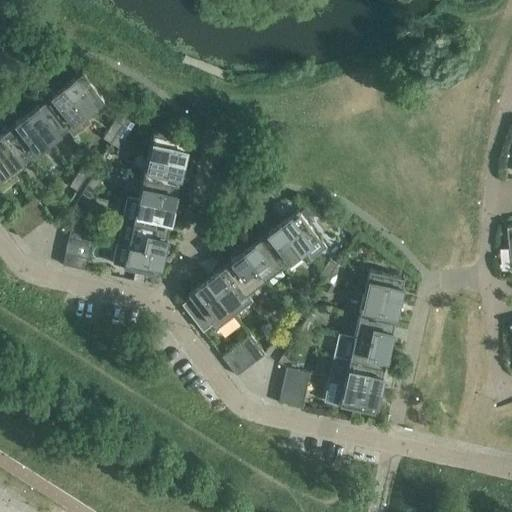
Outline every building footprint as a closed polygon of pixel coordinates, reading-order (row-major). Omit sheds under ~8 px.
[(104,98),(84,73),(82,71),(75,76),(74,76),(63,85),(85,113),(104,98)] [(85,113),(63,85),(51,93),(52,94),(45,99),(67,127),(85,113)] [(67,127),(45,99),(38,104),(27,112),(49,141),(67,127)] [(49,141),(27,112),(15,121),(9,126),(30,155),(49,141)] [(116,133),(122,124),(114,119),(109,128),(116,133)] [(124,138),(129,129),(122,124),(116,133),(124,138)] [(30,155),(9,126),(2,132),(2,131),(0,132),(0,152),(12,168),(30,155)] [(111,142),(116,133),(109,128),(103,137),(111,142)] [(186,147),(188,138),(184,137),(153,130),(148,153),(183,161),(186,147)] [(118,147),(124,138),(116,133),(111,142),(118,147)] [(0,177),(12,168),(0,152),(0,177)] [(180,175),(183,161),(148,153),(143,176),(178,183),(179,175),(180,175)] [(83,180),(88,172),(81,167),(75,176),(83,180)] [(95,188),(101,180),(93,175),(88,184),(95,188)] [(77,189),(83,180),(75,176),(70,184),(77,189)] [(176,191),(178,183),(143,176),(138,198),(173,205),(176,191)] [(90,197),(95,188),(88,184),(82,192),(90,197)] [(49,215),(35,196),(25,203),(40,222),(49,215)] [(170,220),(173,205),(138,198),(133,220),(168,228),(170,220)] [(40,222),(25,203),(16,210),(30,229),(40,222)] [(319,236),(300,211),(298,208),(290,214),(290,213),(279,222),(300,251),(319,236)] [(30,229),(16,210),(6,218),(21,237),(30,229)] [(166,236),(168,228),(133,220),(128,242),(163,250),(166,236)] [(300,251),(279,222),(267,231),(261,236),(282,264),(300,251)] [(91,245),(94,235),(94,234),(70,229),(68,240),(91,245)] [(282,264),(261,236),(254,241),(243,250),(264,278),(282,264)] [(89,257),(91,245),(68,240),(65,252),(89,257)] [(160,264),(163,250),(128,242),(123,266),(154,272),(158,273),(160,264)] [(264,278),(243,250),(231,259),(225,264),(246,292),(264,278)] [(86,269),(89,257),(65,252),(63,263),(86,269)] [(332,271),(338,262),(330,257),(325,266),(332,271)] [(340,276),(345,267),(338,262),(332,271),(340,276)] [(246,292),(225,264),(218,269),(206,278),(228,306),(246,292)] [(327,279),(332,271),(325,266),(319,274),(327,279)] [(401,284),(403,276),(400,275),(400,274),(369,268),(364,291),(399,299),(402,284),(401,284)] [(334,284),(340,276),(332,271),(327,279),(334,284)] [(228,306),(206,278),(195,287),(188,292),(190,295),(209,320),(228,306)] [(395,313),(399,299),(364,291),(359,313),(393,321),(395,313)] [(298,318),(304,309),(297,305),(291,313),(298,318)] [(311,326),(317,317),(309,312),(304,321),(311,326)] [(293,327),(298,318),(291,313),(286,322),(293,327)] [(392,329),(393,321),(359,313),(354,335),(389,343),(392,329)] [(305,334),(311,326),(304,321),(298,330),(305,334)] [(265,353),(250,334),(241,341),(256,360),(265,353)] [(386,357),(389,343),(354,335),(349,358),(384,365),(385,357),(386,357)] [(256,360),(241,341),(232,348),(246,367),(256,360)] [(246,367),(232,348),(222,355),(237,374),(246,367)] [(382,373),(384,365),(349,358),(344,380),(379,388),(382,374),(382,373)] [(307,383),(310,372),(310,371),(286,366),(284,378),(307,383)] [(305,395),(307,383),(284,378),(281,389),(305,395)] [(376,402),(379,388),(344,380),(339,403),(370,410),(374,410),(376,402)] [(302,406),(305,395),(281,389),(278,401),(302,406)]
